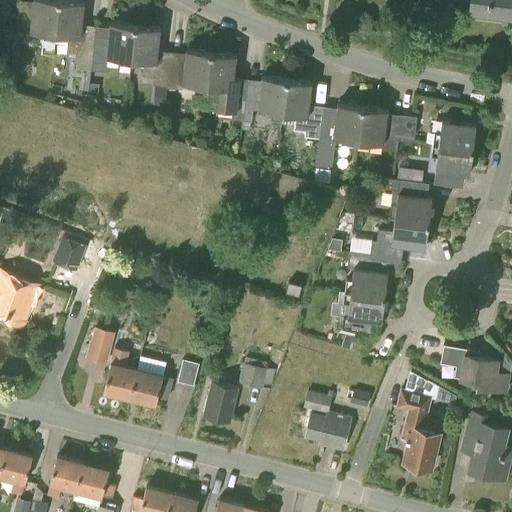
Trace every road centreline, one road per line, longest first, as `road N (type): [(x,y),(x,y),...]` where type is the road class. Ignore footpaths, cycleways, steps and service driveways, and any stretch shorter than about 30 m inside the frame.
road 1 (residential): [(348,492),(0,403)]
road 2 (residential): [(511,96),(380,70),(230,18)]
road 3 (residential): [(467,276),(511,134)]
road 4 (residential): [(348,492),(402,355)]
road 5 (residential): [(467,276),(489,278),(483,325),(413,317)]
